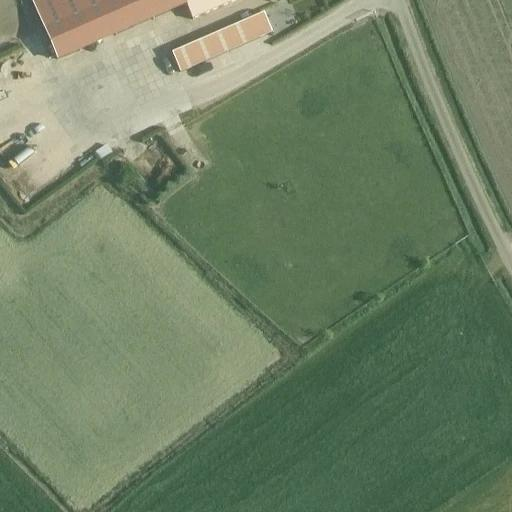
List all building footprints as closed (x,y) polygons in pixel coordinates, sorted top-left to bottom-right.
[(36,0),(31,2),(37,15),(41,24),(43,30),(58,64),(187,8),(193,21),(240,0),(36,0)] [(284,0),(276,0),(268,3),(277,25),(292,19),(284,0)] [(261,15),(172,62),(182,81),(271,34),(261,15)] [(0,138),(8,147),(24,133),(14,121),(18,118),(8,107),(0,114),(0,138)] [(100,159),(113,150),(106,140),(94,149),(100,159)]
